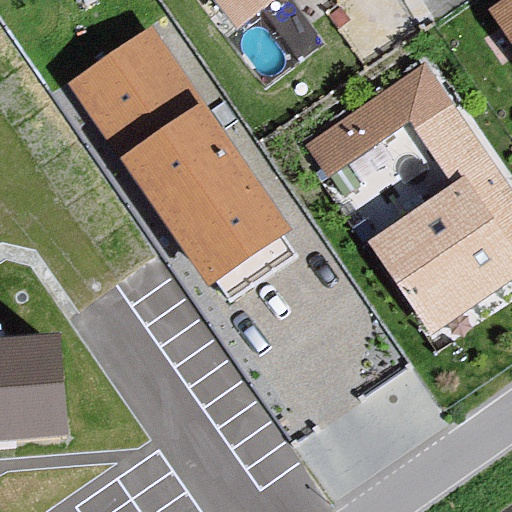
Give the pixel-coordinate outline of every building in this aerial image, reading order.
[(211,0),(241,41),(292,0),(211,0)] [(511,6),(494,18),(511,45),(511,6)] [(151,35),(68,92),(220,293),(299,240),(151,35)] [(453,191),(375,243),(435,337),(511,289),(511,200),(453,112),(415,134),(453,191)] [(0,456),(74,448),(59,358),(8,360),(3,331),(0,331),(0,456)]
